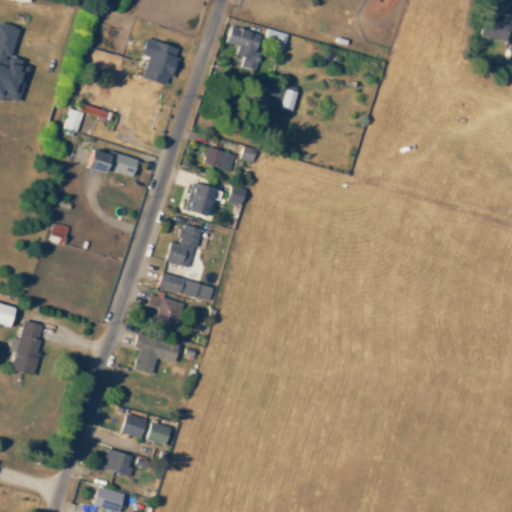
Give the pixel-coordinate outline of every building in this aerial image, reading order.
[(511,31),(511,13),(511,12),(501,12),(501,19),(478,18),(477,37),(504,38),(504,31),(511,31)] [(0,99),(15,104),(26,64),(7,58),(15,28),(0,23),(0,99)] [(257,34),(228,25),(223,42),(236,45),(233,55),(241,57),(239,66),(252,70),(257,54),(251,52),(257,34)] [(174,48),(143,37),(138,54),(146,56),(139,78),(164,86),(174,57),(172,56),(174,48)] [(293,88),(266,83),(262,104),(289,109),(293,88)] [(79,112),(101,119),(104,111),(78,103),(76,111),(65,108),(59,127),(73,132),(79,112)] [(231,155),(205,146),(199,163),(226,172),(231,155)] [(253,150),(240,146),(237,158),(249,162),(253,150)] [(83,168),(101,173),(102,169),(131,177),(136,159),(106,151),(105,154),(88,149),(83,168)] [(210,189),(188,182),(180,209),(202,216),(210,189)] [(224,201),(238,204),(241,188),(228,185),(224,201)] [(45,241),(61,244),(65,225),(49,222),(45,241)] [(162,262),(188,266),(194,227),(178,225),(175,243),(165,241),(162,262)] [(209,287),(158,272),(154,288),(205,302),(209,287)] [(171,330),(179,304),(147,294),(144,303),(155,306),(150,323),(171,330)] [(12,307),(0,303),(0,324),(6,326),(12,307)] [(9,370),(29,374),(40,324),(19,320),(9,370)] [(148,374),(152,358),(171,362),(175,344),(133,333),(130,347),(135,348),(129,369),(148,374)] [(117,432),(137,438),(142,419),(122,413),(117,432)] [(167,427),(148,421),(142,439),(161,445),(167,427)] [(129,468),(125,466),(128,456),(104,448),(98,466),(126,476),(129,468)] [(114,511),(120,493),(93,486),(89,505),(114,511)]
